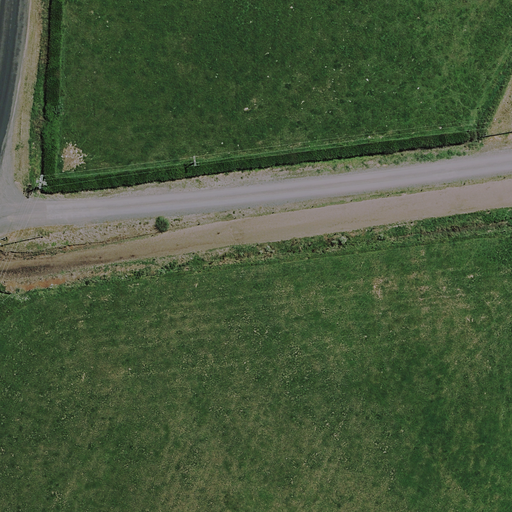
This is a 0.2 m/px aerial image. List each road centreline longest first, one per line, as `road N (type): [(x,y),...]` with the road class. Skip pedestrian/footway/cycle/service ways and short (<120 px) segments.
road 1 (track): [(0,263),(42,270),(511,193)]
road 2 (unclassified): [(511,156),(0,225)]
road 3 (unclassified): [(24,0),(0,168)]
